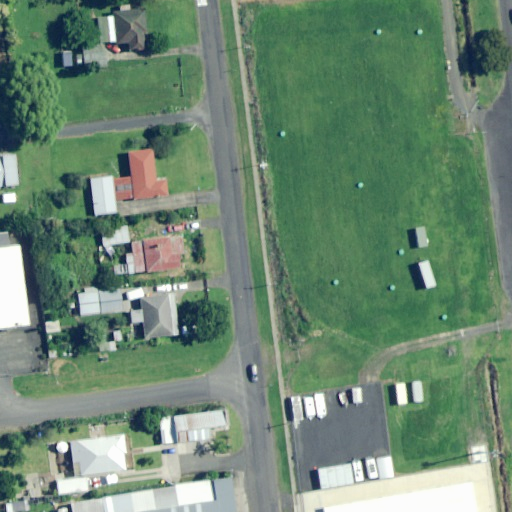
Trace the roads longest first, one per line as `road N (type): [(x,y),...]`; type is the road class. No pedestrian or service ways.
road 1 (tertiary): [(220,112),(252,381)]
road 2 (residential): [(0,415),(252,381)]
road 3 (unclassified): [(0,135),(220,112)]
road 4 (tertiary): [(252,381),(269,511)]
